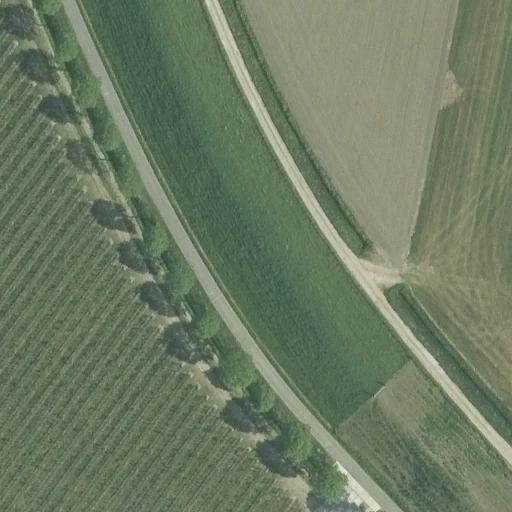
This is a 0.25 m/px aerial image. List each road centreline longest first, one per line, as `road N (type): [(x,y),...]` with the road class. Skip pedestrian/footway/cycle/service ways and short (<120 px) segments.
road 1 (unclassified): [(388,511),(249,353),(173,231),(66,0)]
road 2 (unclassified): [(511,462),(399,322),(271,135),(211,0)]
